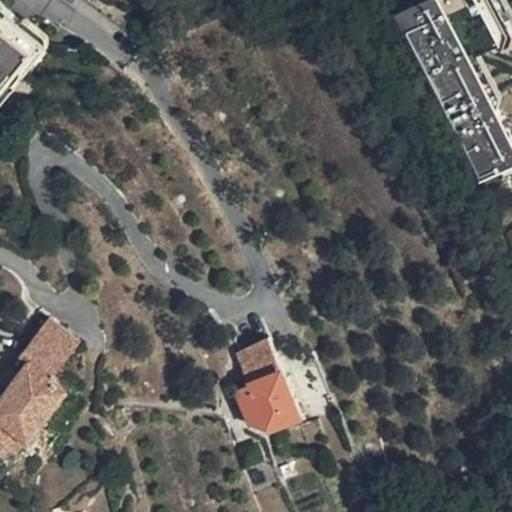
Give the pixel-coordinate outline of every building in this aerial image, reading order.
[(511,65),(476,0),(420,0),(426,11),(381,36),(470,200),(511,277),(511,65)] [(476,0),(511,65),(511,46),(486,0),(476,0)] [(0,89),(39,41),(0,10),(0,89)] [(470,200),(381,36),(372,42),(458,206),(470,200)] [(292,319),(282,299),(271,305),(280,325),(292,319)] [(55,378),(85,338),(52,314),(19,355),(27,361),(0,402),(0,427),(31,447),(34,438),(74,391),(55,378)] [(302,411),(270,336),(238,352),(250,380),(237,385),(253,422),(269,426),(302,411)]
